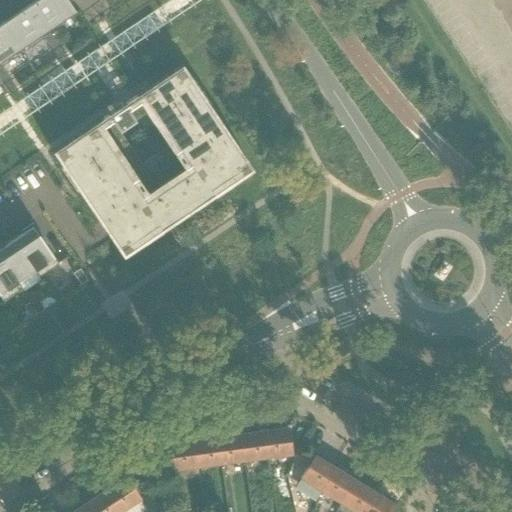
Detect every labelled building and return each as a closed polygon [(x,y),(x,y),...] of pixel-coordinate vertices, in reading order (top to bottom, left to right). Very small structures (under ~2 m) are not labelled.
[(47,31),(48,32),(76,13),(67,0),(35,0),(29,4),(47,31)] [(48,32),(47,31),(29,4),(2,23),(19,49),(20,50),(41,37),(48,32)] [(20,50),(19,49),(2,23),(0,23),(0,63),(0,64),(20,50)] [(50,48),(56,43),(50,34),(43,38),(49,46),(50,48)] [(56,43),(50,48),(56,58),(63,54),(63,53),(56,43)] [(216,117),(181,64),(51,152),(122,257),(252,170),(216,117)] [(7,77),(0,81),(7,92),(13,87),(13,86),(7,77)] [(34,271),(38,277),(58,264),(40,238),(42,237),(33,223),(21,231),(22,233),(13,240),(34,271)] [(0,255),(18,282),(34,271),(13,240),(0,248),(0,255)] [(0,255),(0,298),(2,301),(22,288),(18,282),(0,255)] [(87,280),(79,269),(72,274),(80,285),(87,280)] [(38,313),(44,309),(36,298),(30,302),(38,313)] [(38,313),(30,302),(23,306),(31,318),(38,313)] [(287,428),(264,431),(267,457),(291,454),(287,428)] [(264,431),(241,434),(244,461),(267,457),(264,431)] [(241,434),(216,437),(220,464),(244,461),(241,434)] [(216,437),(194,440),(198,467),(220,464),(216,437)] [(194,440),(171,443),(174,470),(198,467),(194,440)] [(174,470),(171,443),(147,447),(151,473),(174,470)] [(301,479),(321,492),(335,468),(315,456),(313,459),(299,451),(293,460),(307,469),(301,479)] [(321,492),(341,504),(355,481),(335,468),(321,492)] [(125,478),(105,491),(118,511),(123,511),(141,500),(139,497),(152,489),(141,472),(127,481),(125,478)] [(341,504),(353,511),(362,511),(374,493),(355,481),(341,504)] [(118,511),(105,491),(85,504),(90,511),(118,511)] [(374,493),(362,511),(391,511),(395,506),(374,493)]
